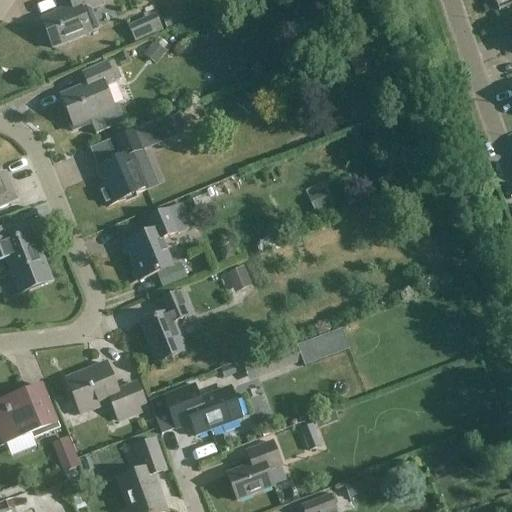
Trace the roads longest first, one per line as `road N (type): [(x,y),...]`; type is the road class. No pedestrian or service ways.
road 1 (residential): [(0,344),(69,335),(94,309),(34,151),(0,125)]
road 2 (residential): [(511,175),(450,0)]
